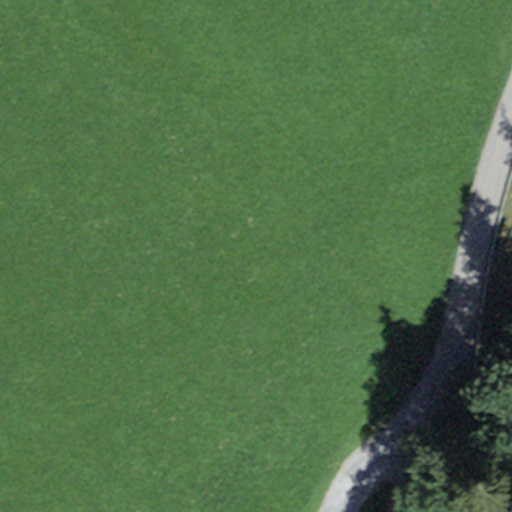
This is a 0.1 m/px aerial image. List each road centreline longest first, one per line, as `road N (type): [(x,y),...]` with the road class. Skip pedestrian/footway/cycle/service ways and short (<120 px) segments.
road 1 (tertiary): [(418,511),(511,141)]
road 2 (track): [(354,511),(460,364)]
